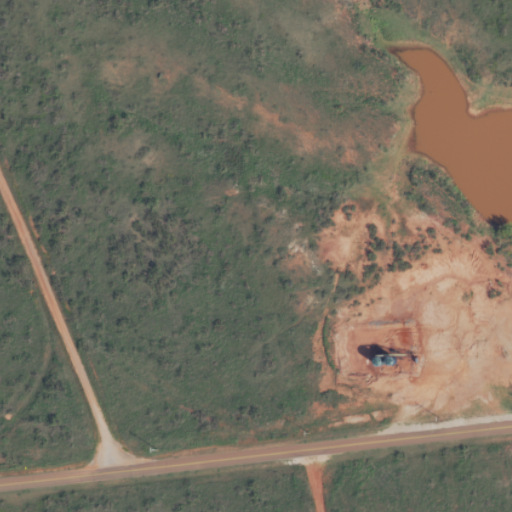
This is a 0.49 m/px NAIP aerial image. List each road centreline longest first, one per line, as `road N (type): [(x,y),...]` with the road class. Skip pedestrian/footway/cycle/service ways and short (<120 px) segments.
road 1 (secondary): [(0,484),(511,425)]
road 2 (residential): [(53,478),(34,377),(0,300)]
